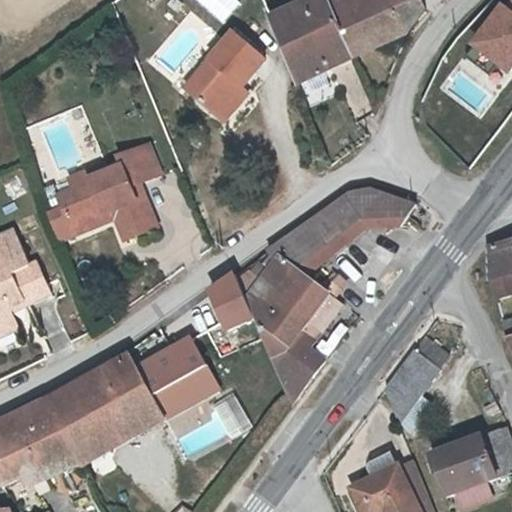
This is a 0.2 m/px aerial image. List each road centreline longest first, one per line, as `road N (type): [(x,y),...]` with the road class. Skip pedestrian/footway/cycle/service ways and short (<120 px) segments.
road 1 (tertiary): [(0,404),(118,342),(342,179),(398,152)]
road 2 (secondary): [(436,275),(262,511)]
road 3 (unclassified): [(398,152),(405,82),(473,0)]
road 4 (residential): [(436,275),(463,304),(511,411)]
